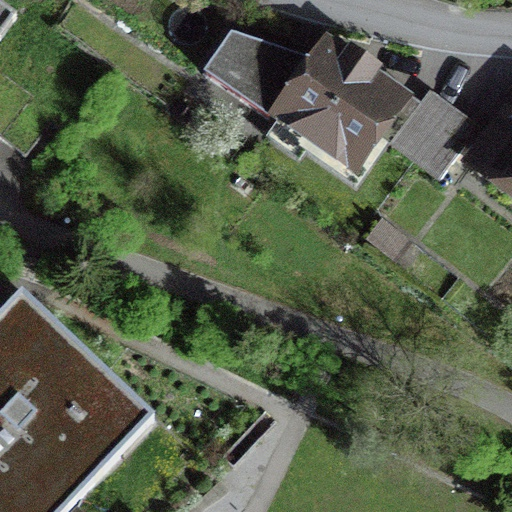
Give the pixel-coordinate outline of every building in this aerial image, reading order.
[(0,126),(6,131),(0,139),(25,157),(61,110),(37,92),(34,96),(0,70),(0,36),(15,16),(0,5),(0,126)] [(418,162),(452,113),(428,96),(410,123),(393,111),(400,101),(329,53),(319,67),(309,60),(231,36),(205,74),(268,117),(278,103),(288,110),(285,115),(355,163),(376,133),(418,162)] [(452,113),(418,162),(443,179),(477,130),(452,113)] [(511,116),(479,161),(511,185),(511,116)] [(52,511),(145,410),(19,295),(0,315),(0,511),(52,511)]
